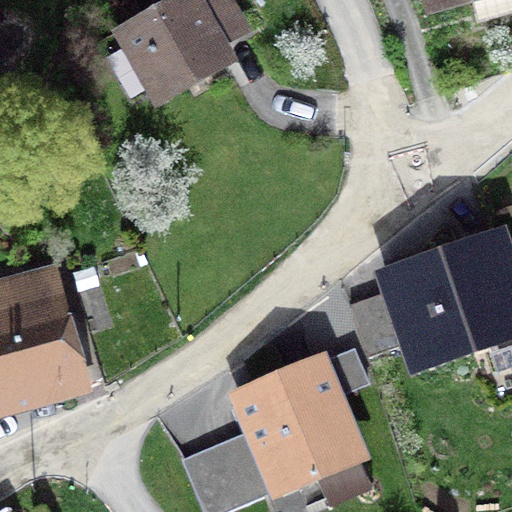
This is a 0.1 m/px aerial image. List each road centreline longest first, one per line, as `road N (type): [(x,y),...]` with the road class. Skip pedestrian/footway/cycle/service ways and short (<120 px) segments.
road 1 (residential): [(407,187),(282,287),(90,410)]
road 2 (residential): [(344,0),(407,187)]
road 3 (residential): [(511,105),(407,187)]
road 4 (residential): [(90,410),(168,511)]
